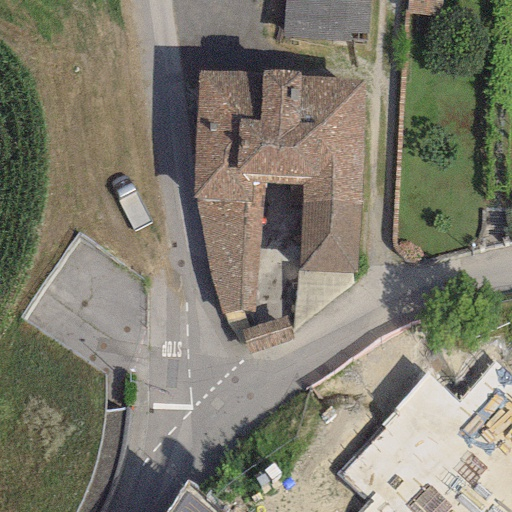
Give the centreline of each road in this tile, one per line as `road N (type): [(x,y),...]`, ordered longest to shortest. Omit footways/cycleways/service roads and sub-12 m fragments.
road 1 (unclassified): [(217,430),(150,0)]
road 2 (residential): [(217,430),(356,330),(449,281),(511,270)]
